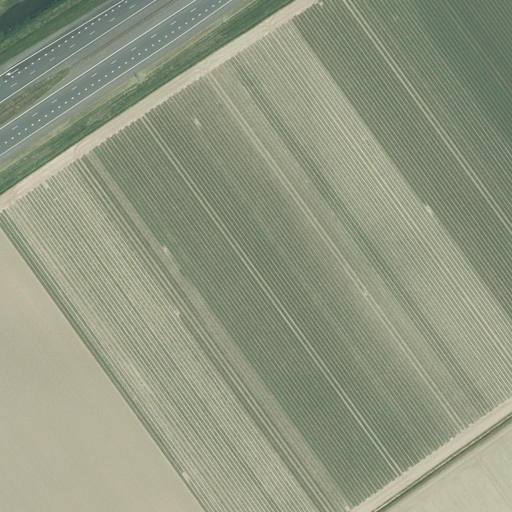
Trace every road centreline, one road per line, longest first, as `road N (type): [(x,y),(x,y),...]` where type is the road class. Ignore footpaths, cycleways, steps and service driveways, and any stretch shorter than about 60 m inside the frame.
road 1 (motorway): [(0,138),(209,0)]
road 2 (motorway): [(143,0),(0,94)]
